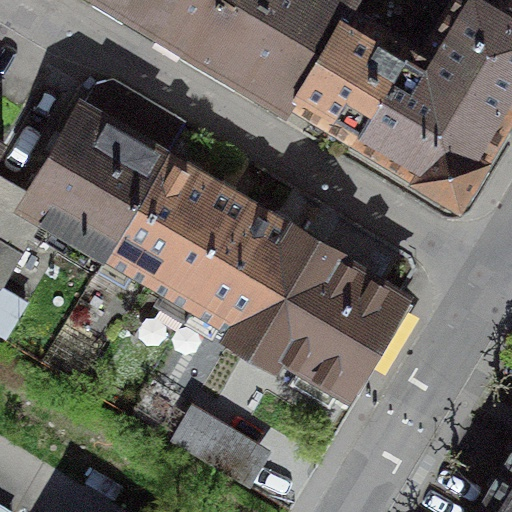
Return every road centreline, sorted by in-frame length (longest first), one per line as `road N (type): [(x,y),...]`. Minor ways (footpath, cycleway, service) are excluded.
road 1 (residential): [(490,274),(30,0)]
road 2 (residential): [(490,274),(349,511)]
